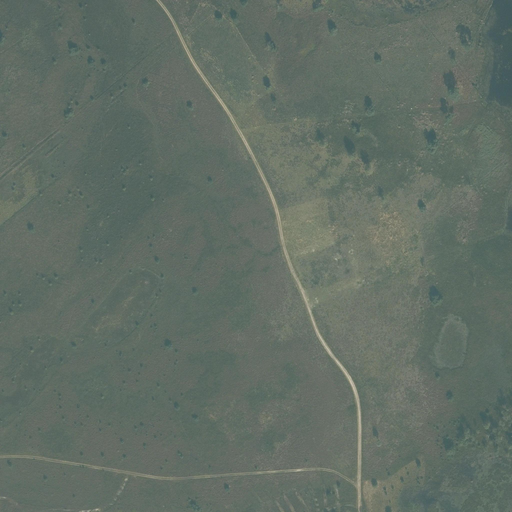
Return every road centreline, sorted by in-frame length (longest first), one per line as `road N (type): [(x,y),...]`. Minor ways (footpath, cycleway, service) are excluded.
road 1 (track): [(156,0),(244,139),(313,323),(355,390),(359,484)]
road 2 (track): [(0,457),(174,479),(320,468),(359,484)]
